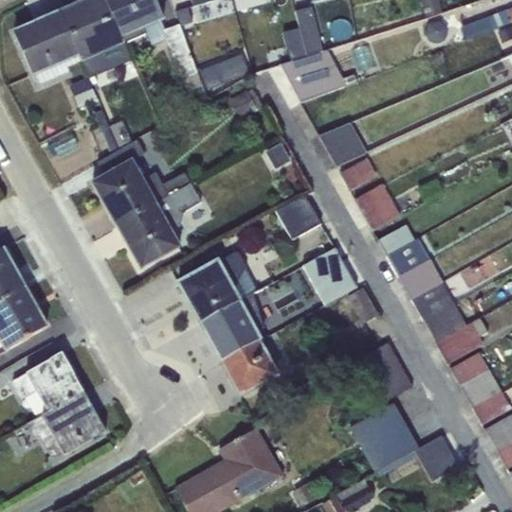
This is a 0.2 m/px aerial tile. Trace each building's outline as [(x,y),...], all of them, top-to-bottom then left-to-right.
[(124,44),(104,0),(89,0),(61,12),(79,56),(82,61),(89,77),(105,70),(104,69),(130,58),(124,44)] [(154,0),(104,0),(124,44),(146,34),(151,47),(166,41),(180,81),(183,80),(187,91),(201,86),(179,25),(164,30),(161,22),(164,21),(154,0)] [(421,0),(426,19),(442,13),(439,0),(421,0)] [(306,56),(322,52),(311,8),(295,12),(299,29),(306,56)] [(463,42),(511,23),(511,10),(458,30),(463,42)] [(61,12),(14,33),(33,76),(36,75),(79,56),(61,12)] [(306,56),(299,29),(284,33),(291,61),(306,56)] [(291,61),(280,66),(300,104),(346,86),(328,50),(322,52),(306,56),(291,61)] [(243,55),(201,73),(209,91),(251,74),(243,55)] [(67,67),(82,61),(79,56),(36,75),(40,85),(69,72),(67,67)] [(88,79),(69,87),(78,108),(97,100),(88,79)] [(252,89),(230,101),(240,121),(263,110),(252,89)] [(103,110),(94,113),(110,154),(117,150),(117,149),(110,127),(103,110)] [(122,121),(110,127),(117,149),(132,142),(122,121)] [(366,151),(350,123),(318,137),(336,168),(366,151)] [(72,134),(53,144),(58,155),(77,145),(72,134)] [(97,164),(104,177),(133,161),(144,155),(136,140),(97,164)] [(281,144),(266,152),(276,169),(291,161),(281,144)] [(349,192),(377,177),(367,159),(339,174),(349,192)] [(144,180),(133,161),(104,177),(92,184),(117,227),(191,185),(185,174),(163,186),(156,174),(144,180)] [(436,180),(419,190),(425,202),(442,192),(436,180)] [(191,185),(117,227),(141,270),(181,247),(173,232),(180,227),(186,212),(201,203),(191,185)] [(391,200),(383,186),(354,201),(363,216),(391,200)] [(321,225),(305,196),(277,212),(293,240),(321,225)] [(391,200),(363,216),(372,232),(401,216),(391,200)] [(407,225),(377,242),(386,257),(415,240),(407,225)] [(418,238),(415,240),(386,257),(398,278),(430,260),(418,238)] [(0,301),(25,288),(3,249),(0,250),(0,301)] [(335,249),(303,267),(325,306),(357,287),(335,249)] [(236,253),(178,284),(200,324),(253,295),(258,292),(246,270),(247,269),(238,254),(236,253)] [(442,282),(430,260),(398,278),(411,300),(441,283),(442,282)] [(441,283),(411,300),(423,322),(454,304),(441,283)] [(0,344),(4,352),(47,328),(25,288),(0,301),(0,344)] [(363,323),(378,315),(363,289),(348,297),(363,323)] [(222,364),(261,342),(263,341),(258,332),(264,329),(253,295),(200,324),(222,364)] [(423,322),(435,343),(466,326),(454,304),(423,322)] [(435,343),(448,365),(484,345),(479,337),(488,332),(480,318),(466,326),(435,343)] [(240,397),(279,377),(261,342),(222,364),(240,397)] [(388,343),(366,356),(390,399),(412,387),(388,343)] [(460,387),(489,371),(479,353),(450,370),(460,387)] [(36,392),(48,413),(84,393),(62,354),(12,382),(22,400),(36,392)] [(460,387),(472,409),(501,392),(489,371),(460,387)] [(511,410),(501,392),(472,409),(482,426),(511,410)] [(48,413),(26,426),(35,440),(39,437),(53,463),(106,433),(84,393),(48,413)] [(419,448),(393,404),(350,428),(376,473),(416,450),(419,448)] [(511,415),(484,431),(497,452),(511,443),(511,415)] [(220,511),(283,478),(256,430),(220,450),(230,469),(224,473),(220,464),(175,489),(187,511),(220,511)] [(441,436),(419,448),(416,450),(434,482),(459,468),(441,436)] [(511,443),(497,452),(507,470),(511,466),(511,443)] [(375,496),(366,479),(337,495),(346,511),(356,511),(359,511),(359,509),(372,502),(370,499),(375,496)] [(309,482),(293,491),(302,507),(318,498),(309,482)]
